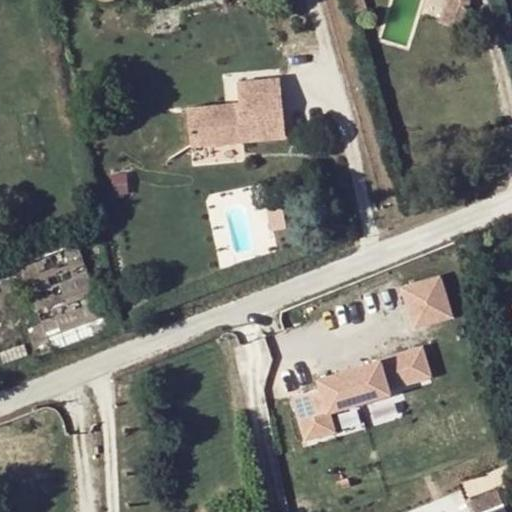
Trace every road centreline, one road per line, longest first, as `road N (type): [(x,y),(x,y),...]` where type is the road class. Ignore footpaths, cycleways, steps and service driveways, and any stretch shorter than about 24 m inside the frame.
road 1 (residential): [(0,405),(511,200)]
road 2 (unknown): [(246,306),(286,511)]
